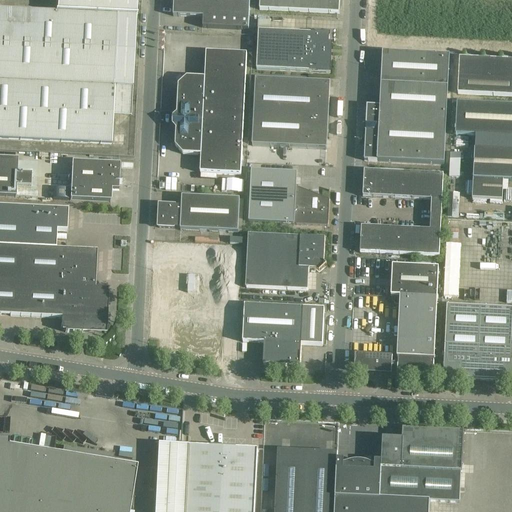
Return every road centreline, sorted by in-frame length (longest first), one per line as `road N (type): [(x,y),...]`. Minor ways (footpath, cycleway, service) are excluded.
road 1 (unclassified): [(335,400),(355,0)]
road 2 (unclassified): [(135,379),(153,0)]
road 3 (unclassified): [(135,379),(335,400)]
road 4 (unclassified): [(335,400),(511,409)]
road 5 (unclassified): [(0,357),(135,379)]
